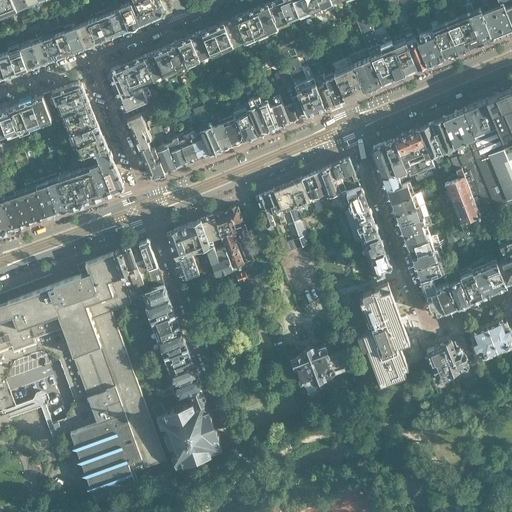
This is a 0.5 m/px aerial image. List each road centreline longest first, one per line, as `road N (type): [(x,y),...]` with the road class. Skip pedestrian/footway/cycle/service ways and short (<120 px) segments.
road 1 (secondary): [(511,43),(144,195)]
road 2 (residential): [(511,296),(427,333),(351,136)]
road 3 (residential): [(235,435),(150,218)]
road 4 (secondary): [(150,218),(351,136)]
road 5 (secondary): [(351,136),(511,68)]
road 6 (secondary): [(0,274),(150,218)]
road 7 (secondary): [(144,195),(0,247)]
road 8 (track): [(293,320),(239,182)]
road 9 (residential): [(144,195),(90,58)]
